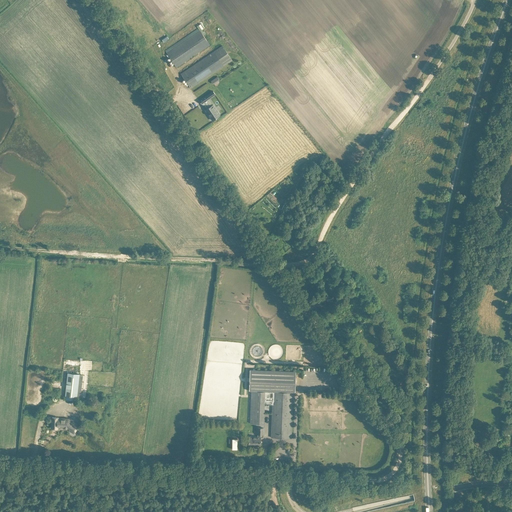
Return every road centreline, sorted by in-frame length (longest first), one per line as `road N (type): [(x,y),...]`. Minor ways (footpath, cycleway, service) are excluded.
road 1 (secondary): [(429,511),(426,397),(438,268),(468,120),(507,0)]
road 2 (unclassified): [(381,479),(0,464)]
road 3 (track): [(98,0),(275,266)]
road 4 (track): [(0,249),(275,266)]
road 5 (track): [(275,266),(308,260),(333,210),(429,78)]
road 6 (track): [(275,266),(395,430)]
